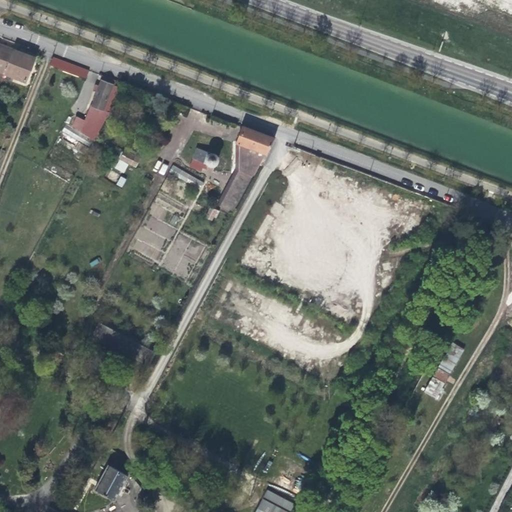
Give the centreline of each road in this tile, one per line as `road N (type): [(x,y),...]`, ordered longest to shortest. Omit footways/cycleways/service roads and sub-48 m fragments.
road 1 (residential): [(0,27),(511,223)]
road 2 (tertiary): [(263,0),(511,94)]
road 3 (track): [(50,46),(0,176)]
road 4 (unknown): [(166,511),(175,461),(140,396)]
